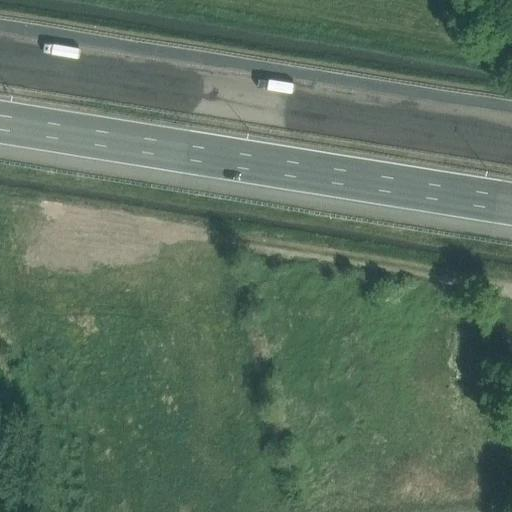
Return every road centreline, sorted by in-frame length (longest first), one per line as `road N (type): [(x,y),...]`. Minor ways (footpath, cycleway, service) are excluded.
road 1 (motorway): [(0,126),(511,207)]
road 2 (motorway): [(511,139),(0,58)]
